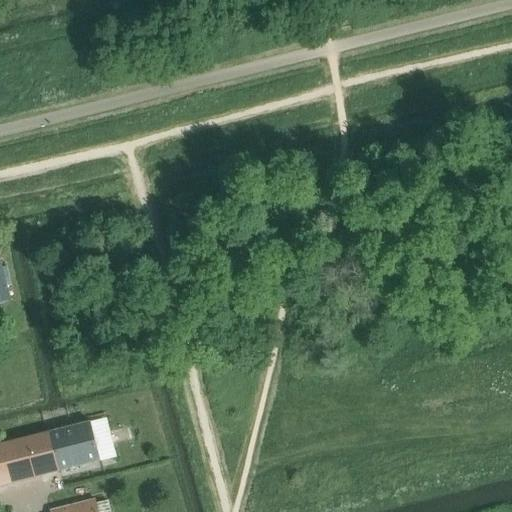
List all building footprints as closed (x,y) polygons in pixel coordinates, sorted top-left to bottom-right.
[(1,263),(0,262),(0,304),(11,302),(1,263)] [(92,424),(51,434),(60,471),(60,473),(101,462),(92,424)] [(32,439),(0,446),(0,488),(42,477),(32,439)] [(113,511),(112,500),(102,501),(103,511),(113,511)] [(98,511),(96,501),(52,511),(98,511)]
